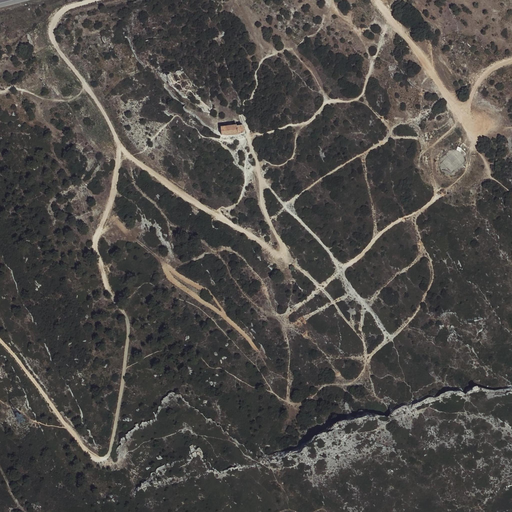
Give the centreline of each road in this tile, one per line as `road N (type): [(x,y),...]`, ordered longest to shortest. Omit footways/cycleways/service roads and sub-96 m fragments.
road 1 (track): [(94,0),(54,17),(51,37),(113,124),(111,193),(96,238),(128,332),(111,442),(99,458),(86,452),(0,336)]
road 2 (track): [(210,211),(324,289),(369,351),(402,327),(431,272),(417,214),(468,163),(471,144),(443,81),(388,15)]
road 3 (track): [(378,0),(388,15),(360,98),(327,101),(309,119),(248,139),(256,158),(241,197),(226,211),(210,211)]
road 4 (track): [(288,401),(284,315),(399,219),(417,214)]
road 5 (track): [(269,219),(354,157),(400,137),(422,139),(419,179),(438,193)]
road 6 (track): [(260,181),(320,240),(389,336)]
road 7 (track): [(113,124),(128,157),(210,211)]
